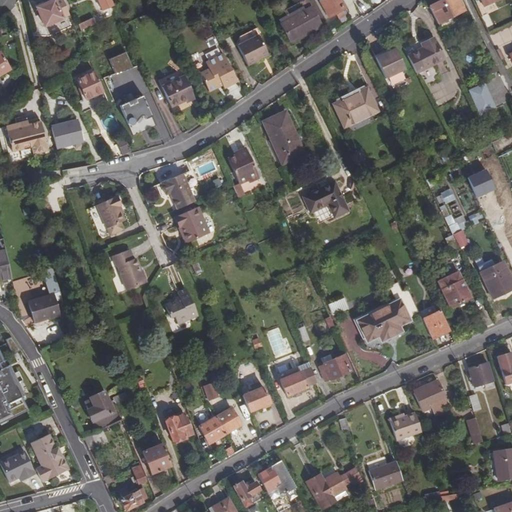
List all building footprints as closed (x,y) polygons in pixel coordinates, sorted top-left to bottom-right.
[(113,6),(110,0),(98,0),(103,10),(113,6)] [(314,0),(301,0),(293,5),(308,32),(326,21),(314,0)] [(322,0),(321,1),(319,1),(328,17),(344,8),(340,0),(322,0)] [(464,13),(457,0),(446,0),(430,8),(439,25),(464,13)] [(62,19),(54,2),(52,2),(46,5),(37,9),(45,26),(62,19)] [(308,32),(293,5),(284,10),(288,19),(281,23),(290,41),(302,35),(308,32)] [(94,21),(80,27),(81,31),(95,24),(94,21)] [(258,38),(238,48),(247,68),(262,60),(260,57),(266,54),(258,38)] [(442,60),(432,38),(420,44),(421,48),(406,55),(415,74),(442,60)] [(0,85),(2,84),(0,79),(0,75),(10,69),(0,52),(0,51),(0,85)] [(126,52),(109,59),(115,74),(132,67),(126,52)] [(395,52),(376,61),(386,82),(406,72),(395,52)] [(223,56),(205,65),(208,71),(199,76),(209,94),(217,91),(215,88),(221,85),(222,88),(224,91),(237,84),(223,56)] [(498,72),(495,67),(479,74),(482,80),(487,77),(498,72)] [(193,98),(181,71),(159,80),(172,108),(186,101),(193,98)] [(500,77),(498,72),(487,77),(489,82),(500,77)] [(105,93),(96,73),(79,80),(87,100),(105,93)] [(130,92),(127,85),(119,89),(123,96),(115,99),(117,103),(140,91),(139,88),(130,92)] [(482,85),(466,93),(478,118),(494,111),(482,85)] [(375,111),(364,89),(356,94),(356,95),(342,102),(341,101),(337,103),(348,124),(375,111)] [(151,112),(140,91),(117,103),(125,120),(125,121),(127,122),(128,123),(130,123),(132,121),(134,118),(138,113),(140,112),(143,114),(144,116),(151,112)] [(356,95),(356,94),(341,101),(342,102),(356,95)] [(348,124),(337,103),(331,105),(342,127),(348,124)] [(302,153),(283,111),(260,122),(279,163),(302,153)] [(77,120),(50,126),(56,149),(59,148),(59,145),(81,140),(77,120)] [(19,124),(4,127),(10,153),(30,148),(34,147),(36,154),(47,151),(40,122),(27,125),(20,127),(19,124)] [(4,127),(0,129),(7,154),(10,153),(4,127)] [(131,151),(125,137),(117,141),(123,154),(131,151)] [(234,155),(226,159),(238,183),(247,179),(247,182),(258,177),(244,147),(237,151),(238,153),(234,155)] [(360,162),(357,155),(351,158),(354,165),(360,162)] [(496,190),(486,171),(470,179),(479,198),(496,190)] [(195,202),(182,174),(161,184),(166,195),(170,193),(178,210),(195,202)] [(243,194),(238,183),(231,186),(236,197),(243,194)] [(344,210),(332,183),(302,197),(308,211),(326,203),(332,216),(344,210)] [(450,189),(440,193),(445,204),(455,200),(450,189)] [(116,196),(97,205),(107,229),(125,221),(118,206),(120,205),(116,196)] [(443,217),(449,214),(445,204),(439,207),(443,217)] [(198,207),(177,216),(184,232),(182,233),(187,244),(207,234),(201,221),(204,220),(198,207)] [(470,223),(482,221),(481,213),(469,215),(470,223)] [(444,218),(452,233),(467,225),(462,215),(453,219),(451,215),(444,218)] [(210,233),(204,220),(201,221),(207,234),(210,233)] [(468,244),(462,230),(454,234),(461,248),(468,244)] [(459,249),(452,234),(445,238),(451,252),(459,249)] [(0,281),(11,279),(0,236),(0,235),(0,281)] [(130,250),(113,257),(116,267),(118,266),(127,291),(147,283),(142,271),(140,271),(136,259),(133,260),(130,250)] [(200,271),(196,262),(191,264),(194,273),(200,271)] [(493,269),(491,263),(479,269),(482,274),(493,269)] [(497,267),(493,269),(505,293),(511,290),(511,278),(505,263),(497,267)] [(505,293),(493,269),(482,274),(493,299),(505,293)] [(50,296),(27,303),(34,324),(58,316),(52,296),(60,293),(52,270),(42,273),(50,296)] [(471,299),(458,273),(438,283),(451,308),(471,299)] [(13,290),(29,289),(29,279),(13,280),(13,290)] [(187,290),(178,294),(180,300),(167,306),(166,309),(169,317),(172,318),(174,317),(178,325),(198,317),(187,290)] [(332,315),(348,309),(344,298),(328,304),(332,315)] [(409,320),(399,301),(358,321),(368,340),(380,335),(382,340),(401,331),(399,325),(409,320)] [(450,332),(440,311),(422,320),(432,340),(450,332)] [(336,331),(330,318),(326,320),(331,333),(336,331)] [(308,340),(303,328),(297,331),(296,330),(302,343),(308,340)] [(6,339),(13,353),(21,350),(11,336),(6,339)] [(259,339),(252,342),(255,350),(262,347),(259,339)] [(0,424),(30,410),(23,397),(26,395),(9,361),(7,362),(0,347),(0,424)] [(511,385),(511,362),(511,360),(509,353),(497,357),(506,388),(511,385)] [(351,372),(344,356),(324,364),(324,366),(319,368),(325,382),(330,380),(330,381),(351,372)] [(494,382),(489,364),(469,370),(474,388),(494,382)] [(316,383),(310,369),(297,374),(295,371),(287,375),(288,377),(281,381),(288,397),(294,395),(299,393),(307,389),(306,387),(308,386),(316,383)] [(219,395),(214,382),(209,384),(204,386),(209,398),(219,395)] [(448,399),(441,383),(417,394),(423,410),(432,406),(436,416),(446,412),(444,407),(448,405),(446,400),(448,399)] [(264,387),(244,395),(250,412),(270,403),(264,387)] [(129,398),(127,393),(113,400),(115,404),(129,398)] [(477,396),(470,398),(474,413),(481,411),(477,396)] [(120,414),(117,409),(115,410),(117,415),(112,417),(109,408),(104,398),(85,407),(97,433),(101,431),(122,421),(120,414)] [(206,408),(195,414),(201,424),(212,418),(206,408)] [(231,408),(215,417),(225,435),(241,424),(238,419),(241,417),(239,414),(236,416),(231,408)] [(423,432),(417,413),(404,417),(390,423),(397,441),(423,432)] [(192,433),(184,414),(167,421),(174,441),(192,433)] [(225,435),(215,417),(199,426),(204,435),(210,444),(225,435)] [(350,430),(347,419),(340,421),(343,432),(350,430)] [(483,443),(476,419),(468,422),(475,445),(483,443)] [(106,442),(101,431),(97,433),(84,440),(89,451),(106,442)] [(62,458),(58,449),(56,450),(50,435),(31,444),(43,467),(37,470),(44,484),(70,471),(63,457),(62,458)] [(204,435),(199,438),(204,451),(211,447),(210,444),(204,435)] [(171,466),(162,443),(143,451),(152,473),(171,466)] [(511,478),(511,456),(511,451),(492,455),(497,482),(511,478)] [(37,476),(26,453),(1,465),(11,484),(27,477),(28,480),(37,476)] [(282,463),(258,476),(267,492),(280,485),(285,494),(296,489),(282,463)] [(403,483),(396,464),(369,473),(376,492),(403,483)] [(139,484),(147,481),(143,472),(142,472),(141,470),(134,473),(139,484)] [(364,482),(363,477),(360,479),(355,470),(339,480),(334,483),(332,478),(324,482),(320,475),(306,483),(321,510),(335,503),(333,498),(343,493),(345,491),(343,487),(353,482),(355,487),(364,482)] [(263,497),(256,483),(249,487),(247,484),(243,486),(242,483),(234,487),(245,508),(263,497)] [(147,501),(142,490),(138,491),(129,495),(127,491),(122,494),(123,497),(122,497),(121,496),(120,496),(118,496),(118,497),(117,499),(118,500),(119,501),(120,501),(121,501),(127,511),(144,503),(143,502),(147,501)] [(345,497),(343,493),(333,498),(335,503),(345,497)] [(235,511),(228,498),(210,508),(212,511),(235,511)]
